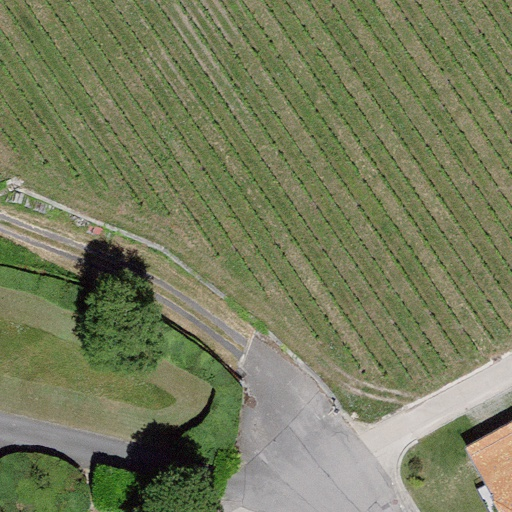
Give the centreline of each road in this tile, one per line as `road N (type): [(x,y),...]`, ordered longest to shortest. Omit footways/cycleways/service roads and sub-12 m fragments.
road 1 (track): [(0,213),(145,263),(230,337),(333,469)]
road 2 (track): [(511,371),(333,469)]
